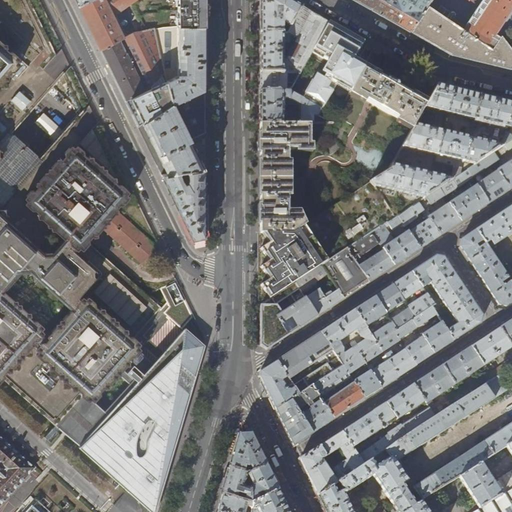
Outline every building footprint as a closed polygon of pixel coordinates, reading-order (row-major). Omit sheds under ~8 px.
[(50,86),(64,71),(29,0),(0,0),(0,30),(25,54),(0,81),(0,141),(6,134),(50,86)] [(88,0),(78,5),(88,26),(98,45),(100,49),(123,38),(113,15),(129,4),(134,0),(88,0)] [(178,83),(178,0),(134,0),(129,4),(137,22),(142,31),(154,28),(163,73),(168,87),(178,83)] [(178,0),(178,83),(168,87),(171,104),(137,126),(153,159),(158,169),(161,174),(178,172),(187,171),(205,169),(194,147),(191,140),(205,133),(205,116),(205,101),(205,79),(205,4),(204,0),(178,0)] [(290,26),(301,7),(288,0),(259,0),(260,14),(260,33),(281,33),(281,24),(284,22),(290,26)] [(354,0),(377,13),(409,31),(427,4),(430,0),(354,0)] [(511,0),(482,0),(464,28),(447,17),(450,11),(440,4),(436,10),(427,4),(409,31),(416,35),(450,54),(482,61),(485,58),(486,58),(508,64),(510,64),(511,62),(511,55),(511,56),(509,52),(495,43),(511,17),(511,0)] [(287,57),(282,57),(282,73),(299,73),(312,50),(328,22),(318,16),(301,7),(290,26),(286,33),(283,33),(282,42),(289,42),(290,35),(294,37),(292,40),(295,43),(287,57)] [(361,41),(328,22),(312,50),(328,60),(322,70),(327,72),(324,77),(316,73),(312,79),(311,79),(306,88),(307,88),(304,93),(303,92),(300,97),(321,109),(328,96),(327,96),(330,90),(331,91),(335,85),(349,92),(363,68),(364,66),(361,64),(354,60),(351,59),(355,53),(356,54),(362,44),(361,41)] [(163,73),(154,28),(142,31),(134,32),(123,38),(100,49),(105,60),(114,78),(125,100),(143,91),(163,73)] [(0,81),(25,54),(0,30),(0,81)] [(282,57),(282,42),(283,33),(281,33),(260,33),(260,45),(260,73),(282,73),(282,57)] [(363,68),(349,92),(412,128),(414,125),(425,106),(426,104),(421,101),(390,83),(375,75),(367,71),(363,68)] [(76,138),(111,168),(64,71),(50,86),(80,113),(35,161),(0,200),(0,207),(47,249),(56,248),(67,235),(24,197),(76,138)] [(143,91),(125,100),(126,104),(130,111),(137,126),(171,104),(168,87),(163,73),(143,91)] [(282,73),(260,73),(260,77),(260,91),(283,91),(289,91),(300,73),(299,73),(282,73)] [(437,84),(426,104),(425,106),(447,112),(453,88),(449,87),(437,84)] [(466,91),(453,88),(447,112),(474,119),(480,94),(466,91)] [(283,100),(283,91),(260,91),(260,105),(260,124),(283,124),(283,100)] [(283,91),(283,100),(287,100),(299,107),(299,124),(310,124),(329,124),(317,116),(321,109),(300,97),(289,91),(283,91)] [(511,102),(495,98),(480,94),(474,119),(506,127),(511,103),(511,102)] [(283,124),(260,124),(259,159),(259,204),(260,234),(291,233),(303,226),(296,216),(295,211),(288,211),(288,149),(310,149),(310,124),(299,124),(283,124)] [(414,125),(412,128),(402,147),(436,155),(442,131),(414,125)] [(469,137),(442,131),(436,155),(463,162),(469,137)] [(504,136),(503,139),(502,145),(501,146),(511,138),(511,135),(510,133),(505,132),(504,136)] [(0,200),(35,161),(6,134),(0,141),(7,147),(0,154),(0,200)] [(502,145),(469,137),(463,162),(474,164),(493,151),(501,146),(502,145)] [(130,185),(111,168),(76,138),(24,197),(67,235),(69,232),(74,237),(74,241),(78,245),(83,248),(88,242),(100,229),(102,227),(118,209),(133,191),(130,185)] [(511,147),(511,138),(501,146),(493,151),(498,157),(511,147)] [(438,188),(443,195),(446,193),(447,194),(499,159),(498,157),(493,151),(474,164),(461,173),(451,179),(438,188)] [(511,160),(497,171),(509,189),(511,187),(511,160)] [(389,169),(371,181),(374,186),(423,198),(438,188),(451,179),(391,166),(389,169)] [(454,166),(451,179),(461,173),(462,168),(454,166)] [(205,190),(205,169),(187,171),(188,178),(187,183),(185,183),(184,184),(181,180),(178,172),(161,174),(172,198),(192,239),(199,238),(205,237),(205,190)] [(509,189),(497,171),(476,185),(488,203),(505,192),(509,189)] [(303,226),(327,261),(346,248),(371,232),(394,217),(374,186),(371,181),(303,226)] [(488,203),(476,185),(449,203),(461,221),(476,211),(488,203)] [(443,195),(438,188),(423,198),(417,201),(420,205),(426,200),(429,204),(443,195)] [(440,235),(428,217),(420,205),(417,201),(396,215),(402,224),(404,226),(416,218),(417,215),(420,213),(422,216),(425,214),(428,219),(408,232),(419,249),(430,241),(440,235)] [(461,221),(449,203),(428,217),(440,235),(451,228),(461,221)] [(475,230),(488,249),(511,232),(511,206),(484,224),(475,230)] [(0,281),(4,285),(20,268),(31,268),(75,306),(84,295),(83,294),(102,271),(76,247),(78,245),(74,241),(74,237),(69,232),(67,235),(56,248),(47,249),(0,207),(0,281)] [(138,264),(139,265),(141,263),(156,246),(158,244),(157,243),(155,245),(143,234),(145,232),(143,231),(142,233),(130,222),(132,220),(131,219),(129,221),(118,211),(119,210),(118,209),(102,227),(100,229),(101,230),(103,228),(108,232),(106,234),(106,235),(109,233),(114,238),(112,240),(113,241),(115,239),(121,244),(118,246),(119,247),(122,245),(127,250),(125,252),(126,253),(128,250),(133,255),(131,258),(132,259),(134,256),(140,262),(138,264)] [(402,224),(396,215),(394,217),(371,232),(379,244),(383,250),(394,266),(408,256),(419,249),(408,232),(408,231),(394,241),(385,229),(389,226),(392,230),(402,224)] [(327,261),(303,226),(291,233),(260,234),(260,238),(260,278),(260,296),(259,306),(267,301),(270,299),(294,283),(321,265),(327,261)] [(511,285),(507,277),(488,249),(475,230),(461,239),(460,247),(471,264),(485,285),(498,305),(506,306),(511,301),(511,285)] [(379,244),(371,232),(346,248),(369,282),(377,276),(394,266),(383,250),(367,261),(363,255),(379,244)] [(159,306),(88,242),(83,248),(78,245),(76,247),(102,271),(83,294),(84,295),(88,291),(135,332),(159,306)] [(369,282),(346,248),(327,261),(321,265),(327,274),(338,289),(344,299),(356,291),(369,282)] [(457,323),(446,331),(453,341),(459,337),(480,323),(482,315),(461,285),(443,257),(436,255),(411,272),(422,288),(430,282),(457,323)] [(319,280),(327,274),(321,265),(294,283),(302,294),(320,282),(319,280)] [(97,403),(95,401),(35,350),(75,306),(31,268),(20,268),(4,285),(46,322),(3,376),(68,434),(79,444),(107,412),(97,403)] [(403,300),(422,288),(411,272),(402,278),(393,284),(403,300)] [(0,281),(0,378),(3,376),(46,322),(4,285),(0,281)] [(159,306),(184,326),(193,316),(176,281),(160,289),(166,299),(159,306)] [(295,301),(303,296),(302,294),(294,283),(270,299),(275,305),(290,294),(295,301)] [(403,300),(393,284),(382,291),(374,296),(385,313),(404,301),(403,300)] [(318,288),(304,297),(316,316),(339,301),(344,299),(338,289),(331,295),(329,291),(322,294),(318,288)] [(35,350),(95,401),(125,368),(133,360),(148,343),(135,332),(88,291),(84,295),(75,306),(35,350)] [(408,308),(415,317),(431,307),(434,305),(426,294),(407,306),(408,308)] [(282,339),(296,330),(316,316),(304,297),(303,296),(295,301),(279,311),(275,305),(259,306),(259,319),(259,346),(265,350),(282,339)] [(365,326),(385,313),(374,296),(364,303),(354,309),(365,326)] [(415,317),(411,320),(416,328),(436,315),(431,307),(415,317)] [(408,308),(389,320),(391,322),(396,329),(411,320),(415,317),(408,308)] [(371,335),(365,326),(354,309),(335,322),(319,332),(342,365),(359,354),(376,343),(371,335)] [(511,319),(500,328),(511,346),(511,319)] [(399,341),(400,340),(399,340),(416,328),(411,320),(396,329),(393,331),(393,332),(399,341)] [(396,329),(391,322),(371,335),(376,343),(393,332),(393,331),(396,329)] [(421,336),(422,337),(433,354),(443,347),(453,341),(446,331),(441,322),(421,336)] [(158,511),(205,345),(184,326),(178,333),(164,349),(144,371),(137,379),(134,382),(107,412),(79,444),(78,445),(134,496),(148,509),(150,511),(158,511)] [(511,346),(500,328),(486,337),(471,346),(483,365),(511,346)] [(276,360),(288,378),(296,373),(295,371),(302,366),(303,368),(317,360),(316,358),(323,353),(329,362),(293,386),(298,394),(312,385),(342,365),(319,332),(300,345),(279,359),(276,360)] [(376,343),(382,352),(400,341),(400,340),(399,341),(393,332),(376,343)] [(422,337),(405,348),(405,349),(415,365),(425,359),(433,354),(422,337)] [(359,354),(365,363),(382,352),(376,343),(359,354)] [(483,365),(471,346),(456,356),(442,365),(455,384),(483,365)] [(391,352),(385,356),(398,377),(407,371),(415,365),(405,349),(396,355),(395,353),(392,355),(391,352)] [(361,366),(365,363),(359,354),(342,365),(312,385),(318,395),(320,397),(350,377),(348,375),(361,366)] [(384,362),(369,371),(381,388),(390,382),(398,377),(385,356),(382,358),(384,362)] [(511,358),(432,412),(435,418),(497,376),(511,365),(511,358)] [(133,360),(125,368),(137,379),(144,371),(133,360)] [(288,378),(276,360),(271,364),(259,372),(259,377),(266,391),(275,409),(276,408),(291,399),(299,394),(298,394),(293,386),(287,389),(286,389),(282,383),(289,379),(288,378)] [(455,384),(442,365),(429,374),(413,385),(424,401),(425,403),(455,384)] [(353,382),(364,399),(373,393),(381,388),(369,371),(369,370),(352,381),(353,382)] [(505,389),(497,376),(435,418),(364,464),(336,483),(317,495),(325,511),(351,511),(343,495),(372,475),(391,503),(408,493),(402,484),(408,481),(395,462),(493,399),(492,397),(505,389)] [(364,399),(353,382),(326,400),(325,398),(322,400),(333,419),(344,412),(364,399)] [(322,400),(321,400),(309,407),(307,403),(318,395),(312,385),(298,394),(299,394),(291,399),(298,410),(299,412),(313,433),(323,426),(333,419),(322,400)] [(385,403),(395,418),(396,419),(424,401),(413,385),(399,394),(385,403)] [(306,437),(313,433),(299,412),(296,414),(298,416),(296,417),(293,413),(298,410),(291,399),(276,408),(275,409),(280,419),(293,446),(306,437)] [(395,418),(385,403),(378,408),(359,420),(342,431),(352,447),(382,427),(382,429),(385,427),(386,425),(386,424),(395,418)] [(432,412),(427,406),(386,434),(387,435),(358,455),(364,464),(435,418),(432,412)] [(505,447),(511,442),(511,422),(511,423),(413,487),(422,500),(458,477),(480,463),(505,447)] [(336,483),(364,464),(358,455),(352,447),(342,431),(319,447),(307,454),(300,459),(309,477),(317,495),(336,483)] [(232,457),(229,468),(243,472),(245,466),(246,467),(247,467),(248,470),(251,469),(252,472),(266,465),(251,433),(238,434),(238,436),(232,457)] [(0,505),(34,468),(0,438),(0,505)] [(500,494),(480,463),(458,477),(478,508),(500,494)] [(266,465),(252,472),(249,473),(255,484),(254,486),(249,488),(251,503),(251,504),(259,500),(257,497),(258,494),(260,492),(263,493),(264,496),(278,489),(277,486),(266,465)] [(243,472),(229,468),(225,480),(221,494),(249,503),(251,503),(249,488),(245,487),(244,485),(247,473),(243,472)] [(504,492),(511,487),(511,470),(497,480),(504,492)] [(511,511),(511,487),(504,492),(500,494),(478,508),(470,511),(511,511)] [(278,489),(264,496),(259,500),(251,504),(251,511),(289,511),(284,502),(278,489)] [(416,504),(408,493),(391,503),(397,511),(428,511),(421,501),(416,504)] [(245,511),(249,503),(221,494),(215,511),(245,511)] [(441,511),(468,511),(461,500),(441,511)]
